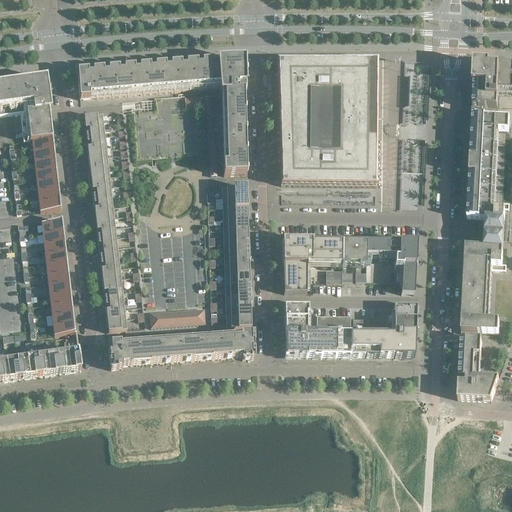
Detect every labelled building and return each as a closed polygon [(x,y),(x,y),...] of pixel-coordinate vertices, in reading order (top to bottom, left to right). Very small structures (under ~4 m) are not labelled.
[(135,162),(135,163),(151,161),(152,167),(155,167),(155,161),(200,157),(196,107),(185,108),(184,100),(221,97),(223,167),(223,178),(246,178),(246,175),(247,173),(247,170),(246,169),(245,154),(247,153),(246,150),(245,149),(245,134),(246,132),(246,129),(245,128),(244,128),(244,113),(245,112),(245,109),(244,108),(243,96),(245,96),(245,88),(245,78),(246,76),(246,73),(245,72),(244,62),(236,62),(234,61),(231,61),(230,63),(217,63),(210,64),(208,63),(205,63),(204,64),(194,65),(193,64),(190,64),(189,65),(189,66),(178,66),(177,65),(174,65),(173,67),(163,68),(161,66),(158,67),(157,68),(147,69),(146,68),(143,68),(142,69),(132,70),(130,69),(127,69),(126,70),(126,71),(116,71),(115,70),(112,70),(111,72),(101,73),(101,72),(99,71),(96,71),(95,73),(85,74),(84,73),(81,73),(79,74),(77,74),(79,102),(80,102),(80,108),(140,103),(141,111),(131,112),(131,115),(135,162)] [(368,111),(369,63),(276,63),(280,188),(375,189),(376,140),(366,140),(366,111),(368,111)] [(511,98),(511,67),(474,66),(472,87),(474,87),(471,136),(469,136),(469,145),(471,145),(470,162),(468,162),(467,174),(469,174),(468,191),(466,191),(466,200),(468,200),(467,221),(485,222),(485,227),(483,227),(482,236),(484,236),(484,241),(503,242),(507,242),(509,204),(503,204),(506,133),(510,133),(511,120),(511,98)] [(0,118),(20,116),(22,138),(16,138),(17,140),(21,139),(22,141),(23,141),(23,143),(23,145),(32,144),(32,143),(52,141),(48,112),(51,112),(46,79),(43,80),(44,81),(32,83),(32,81),(29,82),(29,83),(18,85),(18,83),(14,84),(14,85),(3,87),(2,86),(0,85),(0,118)] [(85,131),(103,129),(102,118),(84,120),(85,131)] [(84,141),(104,139),(103,129),(85,131),(85,136),(83,136),(84,141)] [(87,151),(105,149),(104,139),(84,141),(84,146),(86,146),(87,151)] [(33,154),(53,151),(52,141),(32,143),(32,144),(33,154)] [(87,151),(88,161),(107,159),(105,149),(87,151)] [(54,161),(53,151),(33,154),(34,164),(54,161)] [(88,161),(89,172),(108,169),(107,159),(88,161)] [(55,172),(54,161),(34,164),(35,174),(55,172)] [(88,177),(89,182),(109,180),(108,169),(89,172),(90,177),(88,177)] [(56,182),(55,172),(35,174),(36,184),(56,182)] [(91,187),(92,192),(110,190),(109,180),(89,182),(89,187),(91,187)] [(57,192),(56,182),(36,184),(37,194),(57,192)] [(221,190),(222,201),(247,200),(246,189),(221,190)] [(92,192),(93,202),(111,200),(110,190),(92,192)] [(59,202),(57,192),(37,194),(39,204),(59,202)] [(93,202),(94,212),(112,210),(111,200),(93,202)] [(247,200),(222,201),(222,212),(247,211),(247,200)] [(61,211),(60,207),(59,207),(59,202),(39,204),(40,214),(40,215),(60,213),(60,211),(61,211)] [(93,218),(93,223),(113,220),(112,210),(94,212),(95,218),(93,218)] [(222,212),(222,223),(247,222),(247,211),(222,212)] [(96,228),(96,233),(115,231),(113,220),(93,223),(94,228),(96,228)] [(222,223),(223,233),(248,233),(247,222),(222,223)] [(62,234),(62,229),(63,229),(62,225),(61,225),(61,223),(41,226),(42,236),(62,234)] [(96,233),(98,243),(116,241),(115,231),(96,233)] [(223,233),(223,244),(248,243),(248,233),(223,233)] [(63,244),(62,234),(42,236),(43,247),(63,244)] [(98,243),(99,253),(117,251),(116,241),(98,243)] [(503,250),(503,242),(484,241),(484,249),(484,250),(502,251),(502,250),(503,250)] [(248,243),(223,244),(223,255),(250,254),(250,249),(248,249),(248,243)] [(65,254),(63,244),(43,247),(45,257),(65,254)] [(341,245),(282,244),(284,296),(306,296),(306,294),(309,294),(309,270),(339,270),(339,267),(341,267),(341,245)] [(366,245),(342,245),(341,269),(365,269),(365,259),(366,245)] [(366,245),(365,259),(366,259),(366,266),(370,266),(370,259),(398,259),(398,261),(394,261),(394,271),(402,271),(402,277),(396,277),(396,282),(401,282),(401,297),(414,297),(415,283),(415,268),(415,263),(416,263),(416,246),(409,246),(366,245)] [(484,249),(484,250),(465,249),(461,334),(498,336),(499,323),(486,322),(489,263),(492,263),(491,273),(502,274),(503,250),(502,250),(502,251),(484,250),(484,249)] [(97,258),(98,263),(118,261),(117,251),(99,253),(99,258),(97,258)] [(66,265),(65,254),(45,257),(46,267),(66,265)] [(251,259),(250,254),(223,255),(224,266),(249,265),(249,259),(251,259)] [(100,268),(101,273),(119,271),(118,261),(98,263),(98,268),(100,268)] [(67,275),(66,265),(46,267),(47,277),(67,275)] [(224,277),(249,276),(249,265),(224,266),(224,277)] [(101,273),(102,284),(120,282),(119,271),(101,273)] [(341,287),(341,274),(325,274),(325,287),(341,287)] [(68,285),(67,275),(47,277),(48,287),(68,285)] [(224,277),(224,288),(249,287),(249,276),(224,277)] [(352,276),(341,276),(341,285),(352,285),(352,276)] [(365,276),(355,276),(355,285),(365,285),(365,276)] [(102,284),(103,294),(122,292),(120,282),(102,284)] [(69,295),(68,285),(48,287),(49,297),(69,295)] [(250,293),(249,287),(224,288),(225,299),(252,298),(252,293),(250,293)] [(333,301),(343,302),(343,290),(333,290),(333,301)] [(102,299),(102,304),(123,302),(122,292),(103,294),(104,299),(102,299)] [(70,305),(69,295),(49,297),(50,308),(70,305)] [(252,298),(225,299),(225,309),(250,309),(250,303),(252,303),(252,298)] [(105,309),(106,314),(124,312),(123,302),(102,304),(103,309),(105,309)] [(72,315),(70,305),(50,308),(51,318),(72,315)] [(305,360),(313,360),(313,361),(320,361),(320,360),(350,360),(350,339),(350,336),(338,336),(338,334),(336,334),(336,335),(309,335),(309,317),(310,317),(310,315),(308,315),(308,309),(284,308),(286,357),(286,360),(293,360),(300,360),(305,360)] [(250,309),(225,309),(225,320),(250,319),(250,309)] [(393,309),(393,315),(391,315),(390,337),(355,336),(355,339),(350,339),(350,360),(394,361),(394,357),(400,357),(400,361),(413,361),(416,309),(393,309)] [(106,314),(107,324),(125,322),(124,312),(106,314)] [(73,326),(72,315),(51,318),(53,328),(73,326)] [(250,319),(225,320),(226,332),(244,331),(244,330),(251,330),(250,319)] [(350,319),(316,319),(316,331),(350,332),(350,319)] [(108,335),(126,333),(125,322),(107,324),(108,335)] [(74,336),(73,326),(53,328),(54,338),(54,339),(75,336),(75,337),(75,335),(74,336)] [(249,362),(254,362),(253,330),(251,330),(244,330),(244,331),(244,337),(107,347),(110,372),(122,371),(122,368),(143,367),(145,368),(148,368),(149,366),(163,365),(165,367),(168,366),(169,365),(184,364),(185,365),(188,365),(190,364),(204,362),(206,364),(209,363),(210,362),(225,361),(226,362),(229,362),(231,361),(242,360),(242,362),(243,362),(244,364),(248,364),(249,362)] [(481,342),(461,341),(457,402),(491,404),(499,381),(479,380),(480,371),(477,371),(477,358),(481,358),(481,342)] [(69,355),(67,355),(70,375),(73,374),(73,375),(77,375),(77,374),(80,373),(78,353),(77,353),(69,355)] [(60,376),(70,375),(67,355),(65,355),(57,356),(60,376)] [(57,356),(48,357),(47,358),(49,378),(60,376),(57,356)] [(39,379),(49,378),(47,358),(45,358),(37,359),(39,379)] [(37,359),(28,360),(26,360),(29,380),(39,379),(37,359)] [(26,381),(29,380),(26,360),(25,361),(16,362),(19,382),(22,381),(22,382),(26,382),(26,381)] [(16,362),(7,363),(6,363),(9,383),(12,383),(12,384),(16,383),(16,382),(19,382),(16,362)] [(6,363),(4,364),(0,364),(0,384),(1,385),(2,386),(6,385),(6,384),(9,383),(6,363)] [(490,424),(450,422),(447,464),(477,466),(490,424)]
